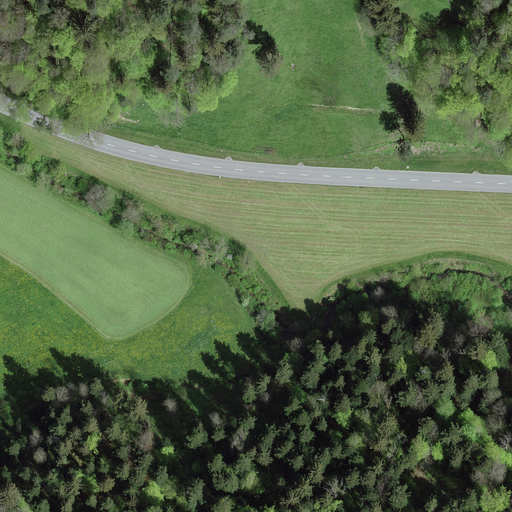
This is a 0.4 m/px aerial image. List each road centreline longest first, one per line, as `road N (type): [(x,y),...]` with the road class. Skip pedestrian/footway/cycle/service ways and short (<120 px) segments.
road 1 (secondary): [(511,183),(236,170),(126,150),(0,102)]
road 2 (track): [(511,337),(452,325),(383,332)]
road 3 (track): [(348,0),(400,96),(395,114)]
